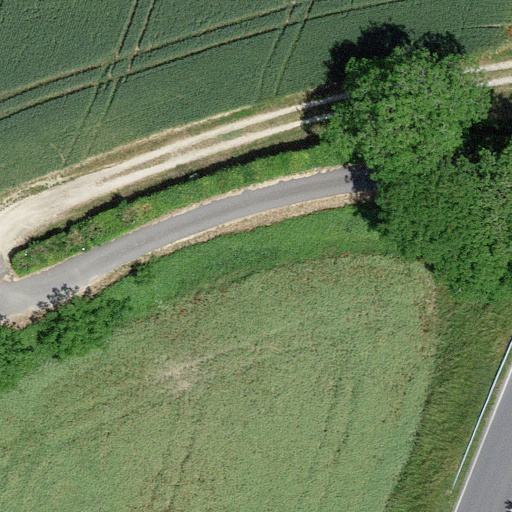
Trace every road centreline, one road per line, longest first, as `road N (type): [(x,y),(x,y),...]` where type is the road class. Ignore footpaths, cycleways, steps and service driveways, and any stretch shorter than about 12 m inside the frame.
road 1 (track): [(0,237),(100,184),(279,128),(511,72)]
road 2 (track): [(511,182),(396,174),(162,222),(0,305)]
